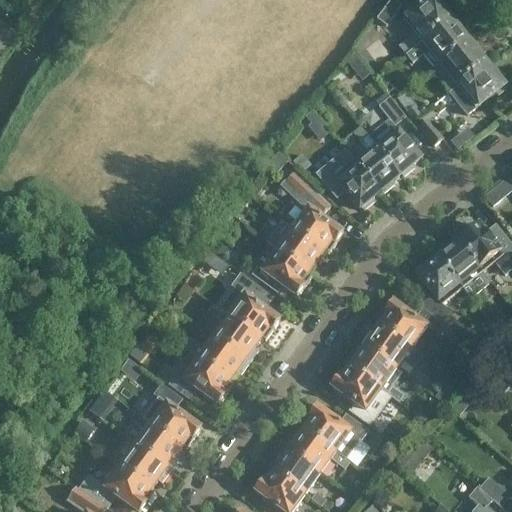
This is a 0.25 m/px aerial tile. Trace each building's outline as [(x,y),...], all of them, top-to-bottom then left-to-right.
[(403,23),(421,45),(449,22),(431,0),(430,1),(429,0),(424,0),(422,2),(424,5),(403,23)] [(385,28),(400,8),(391,1),(375,21),(385,28)] [(449,22),(421,45),(406,57),(414,66),(423,58),(434,71),(439,67),(470,41),(459,27),(456,30),(449,22)] [(470,41),(439,67),(457,89),(485,66),(479,59),(482,56),(470,41)] [(350,63),(364,80),(378,70),(364,52),(350,63)] [(485,66),(457,89),(475,111),(496,94),(499,98),(505,93),(502,89),(503,88),(485,66)] [(389,122),(368,140),(375,150),(400,179),(421,161),(393,129),(404,119),(389,101),(379,109),(389,122)] [(429,122),(418,130),(434,149),(444,141),(429,122)] [(367,137),(360,129),(352,136),(359,144),(367,137)] [(375,150),(356,166),(380,195),(400,179),(375,150)] [(341,164),(329,174),(336,183),(335,183),(360,213),(380,195),(356,166),(348,173),(341,164)] [(306,214),(293,233),(324,255),(325,254),(328,256),(343,236),(320,220),(330,210),(294,176),(281,190),(306,214)] [(493,207),(511,191),(511,182),(509,179),(486,197),(493,207)] [(338,196),(330,187),(323,193),(330,202),(338,196)] [(253,224),(243,217),(239,224),(248,230),(253,224)] [(511,235),(511,219),(511,218),(501,226),(510,237),(511,235)] [(458,245),(479,271),(492,261),(505,277),(511,272),(511,246),(501,233),(489,239),(486,234),(485,235),(479,228),(458,245)] [(293,233),(277,253),(309,276),(324,255),(293,233)] [(458,245),(437,261),(459,287),(471,278),(474,282),(482,275),(479,271),(458,245)] [(228,253),(218,246),(213,253),(223,260),(228,253)] [(277,253),(263,274),(256,270),(250,278),(277,297),(282,289),(296,300),(311,279),(308,277),(309,276),(277,253)] [(437,261),(417,277),(432,297),(419,307),(439,324),(456,337),(462,332),(440,303),(451,294),(454,298),(462,291),(459,287),(437,261)] [(251,285),(240,276),(233,286),(244,295),(251,285)] [(245,298),(229,320),(261,342),(261,341),(265,344),(280,323),(255,305),(257,303),(249,297),(247,300),(245,298)] [(381,327),(381,328),(412,350),(427,329),(432,332),(450,346),(457,337),(456,337),(439,324),(420,310),(413,319),(393,304),(378,325),(381,327)] [(229,320),(213,308),(209,314),(218,321),(217,322),(224,327),(214,341),(248,366),(257,354),(254,352),(261,342),(229,320)] [(370,335),(362,347),(397,371),(405,360),(416,369),(423,359),(411,351),(412,350),(381,328),(374,337),(370,335)] [(200,361),(199,362),(230,385),(237,375),(240,377),(248,366),(214,341),(205,353),(190,341),(183,349),(200,361)] [(357,361),(350,370),(381,393),(398,405),(403,398),(387,386),(397,371),(362,347),(354,359),(357,361)] [(129,362),(126,375),(139,378),(141,365),(129,362)] [(199,362),(184,382),(177,376),(176,377),(169,371),(160,383),(189,404),(197,394),(217,408),(232,388),(229,385),(230,385),(199,362)] [(511,388),(511,382),(494,364),(492,365),(479,379),(499,401),(511,388)] [(381,393),(350,370),(349,372),(345,369),(331,389),(382,426),(387,420),(371,408),(381,393)] [(151,427),(150,428),(182,450),(182,449),(185,452),(200,431),(174,412),(181,403),(161,388),(154,398),(166,406),(151,427)] [(305,431),(304,433),(345,463),(361,441),(363,443),(369,434),(346,417),(340,426),(316,409),(302,429),(305,431)] [(428,418),(418,410),(413,417),(423,424),(428,418)] [(146,434),(135,449),(170,474),(178,462),(175,460),(182,450),(150,428),(151,427),(135,416),(131,422),(146,434)] [(345,472),(349,466),(345,463),(304,433),(297,442),(293,440),(285,452),(320,477),(331,462),(345,472)] [(135,449),(120,470),(151,493),(158,483),(161,486),(170,474),(135,449)] [(320,477),(285,452),(276,464),(280,466),(273,475),(305,498),(320,477)] [(89,478),(79,492),(108,511),(116,500),(132,511),(142,511),(153,496),(150,494),(151,493),(120,470),(105,489),(89,478)] [(278,511),(294,511),(305,498),(273,475),(272,477),(269,474),(254,494),(278,511)] [(467,482),(462,488),(471,497),(468,501),(481,511),(485,511),(492,504),(479,492),(467,482)] [(488,482),(479,492),(492,504),(501,511),(510,501),(488,482)] [(78,511),(107,511),(108,511),(79,492),(76,490),(66,504),(78,511)] [(326,503),(316,495),(311,502),(321,510),(326,503)]
